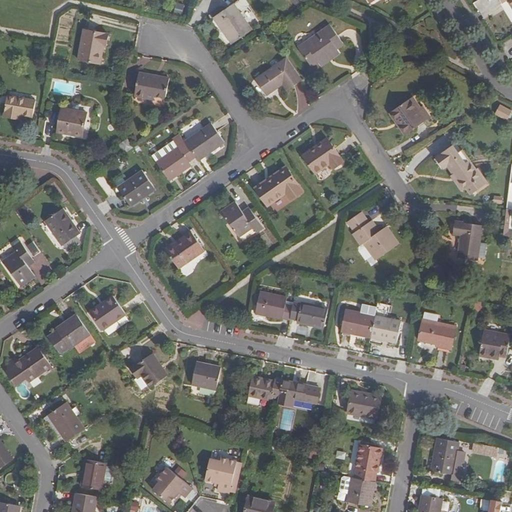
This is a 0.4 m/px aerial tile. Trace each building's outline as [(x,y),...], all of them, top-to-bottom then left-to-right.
[(232,4),(212,18),(230,44),(251,30),(232,4)] [(317,62),(335,49),(342,44),(328,25),(296,47),(310,66),(317,62)] [(107,35),(83,31),(77,61),(98,65),(102,46),(105,46),(107,35)] [(335,49),(317,62),(320,66),(338,54),(335,49)] [(284,60),(256,80),(266,94),(281,83),(285,90),(299,80),(284,60)] [(146,94),(154,96),(164,98),(168,78),(138,73),(133,96),(145,99),(146,94)] [(31,117),(34,101),(6,95),(2,116),(19,119),(20,115),(31,117)] [(409,99),(424,120),(429,118),(421,106),(418,107),(411,97),(409,99)] [(424,120),(409,99),(391,111),(399,123),(396,126),(403,135),(424,120)] [(511,120),(511,116),(511,109),(501,106),(498,115),(511,120)] [(69,131),(82,134),(86,113),(60,108),(56,131),(69,134),(69,131)] [(399,123),(391,111),(387,113),(396,126),(399,123)] [(196,160),(223,142),(210,123),(183,142),(196,160)] [(193,158),(185,144),(179,136),(172,141),(176,147),(168,153),(164,147),(150,156),(166,179),(178,171),(179,173),(189,166),(187,162),(193,158)] [(121,143),(127,152),(135,147),(129,138),(121,143)] [(326,139),(301,157),(314,176),(330,165),(332,169),(342,162),(326,139)] [(176,147),(172,141),(164,147),(168,153),(176,147)] [(460,160),(454,152),(450,146),(434,157),(441,167),(444,165),(451,174),(454,178),(452,180),(459,190),(464,187),(475,179),(470,172),(473,170),(464,157),(460,160)] [(460,160),(464,157),(459,149),(454,152),(460,160)] [(284,167),(254,188),(266,206),(284,193),(288,200),(301,191),(284,167)] [(478,177),(473,170),(470,172),(475,179),(478,177)] [(141,171),(117,188),(129,206),(154,189),(141,171)] [(478,177),(475,179),(464,187),(469,193),(483,183),(478,177)] [(234,202),(220,211),(238,237),(252,227),(255,232),(262,227),(248,207),(241,212),(234,202)] [(61,209),(44,221),(61,246),(78,234),(61,209)] [(374,233),(367,223),(360,213),(346,222),(353,232),(351,234),(360,246),(362,244),(374,260),(397,244),(385,226),(378,231),(374,233)] [(374,233),(378,231),(370,221),(367,223),(374,233)] [(480,226),(454,222),(452,234),(460,236),(456,258),(475,260),(480,226)] [(502,236),(511,237),(511,233),(507,233),(508,224),(504,224),(502,236)] [(183,240),(166,252),(177,268),(203,250),(190,232),(181,238),(183,240)] [(164,250),(166,252),(183,240),(181,238),(164,250)] [(25,264),(32,259),(20,242),(13,246),(16,251),(2,261),(20,286),(34,276),(28,267),(25,264)] [(25,264),(28,267),(34,262),(32,259),(25,264)] [(289,319),(292,306),(286,304),(287,298),(259,292),(255,313),(289,320),(289,319)] [(104,305),(91,314),(102,330),(124,314),(112,296),(103,303),(104,305)] [(292,306),(289,319),(296,320),(296,322),(323,328),(326,309),(292,301),(292,306)] [(89,312),(91,314),(104,305),(103,303),(89,312)] [(370,337),(375,317),(344,310),(340,331),(370,337)] [(64,325),(77,317),(75,314),(62,323),(64,325)] [(64,325),(62,323),(55,328),(56,330),(47,336),(59,352),(67,347),(68,348),(89,334),(77,317),(64,325)] [(375,317),(370,337),(396,343),(400,322),(375,317)] [(437,344),(437,347),(450,349),(454,327),(420,320),(416,340),(437,344)] [(494,355),(498,356),(505,357),(509,335),(483,330),(479,355),(493,359),(494,355)] [(28,357),(17,365),(28,381),(50,366),(37,347),(26,354),(28,357)] [(150,353),(129,368),(136,378),(139,376),(148,388),(166,375),(150,353)] [(15,362),(17,365),(28,357),(26,354),(15,362)] [(219,367),(196,363),(191,384),(214,389),(219,367)] [(278,398),(281,380),(274,379),(274,381),(251,376),(247,395),(270,400),(271,397),(278,398)] [(278,398),(277,403),(291,406),(292,399),(316,404),(318,388),(281,380),(278,398)] [(361,395),(361,393),(351,391),(347,413),(375,418),(379,399),(361,395)] [(84,429),(65,402),(47,415),(65,441),(84,429)] [(458,442),(437,438),(431,470),(452,474),(458,442)] [(0,465),(11,458),(0,442),(0,465)] [(354,478),(374,481),(376,472),(377,472),(381,448),(359,444),(355,468),(354,478)] [(500,457),(501,447),(476,444),(475,454),(500,457)] [(104,463),(85,459),(81,486),(99,489),(104,463)] [(232,476),(237,478),(240,463),(235,462),(235,461),(226,459),(225,463),(209,459),(204,480),(218,483),(216,490),(228,493),(229,491),(232,476)] [(175,496),(178,492),(186,483),(169,469),(164,476),(159,481),(157,479),(150,487),(175,508),(181,501),(178,498),(175,496)] [(234,492),(237,478),(232,476),(229,491),(234,492)] [(370,506),(374,481),(354,478),(350,477),(343,476),(341,477),(339,490),(340,492),(347,493),(346,501),(370,506)] [(93,511),(96,497),(75,493),(72,511),(93,511)] [(438,511),(441,498),(421,494),(417,511),(438,511)] [(243,511),(270,511),(273,502),(247,495),(243,511)] [(479,506),(487,507),(488,499),(480,497),(479,506)] [(17,511),(19,505),(0,502),(0,511),(17,511)] [(139,511),(141,503),(134,502),(132,511),(139,511)]
